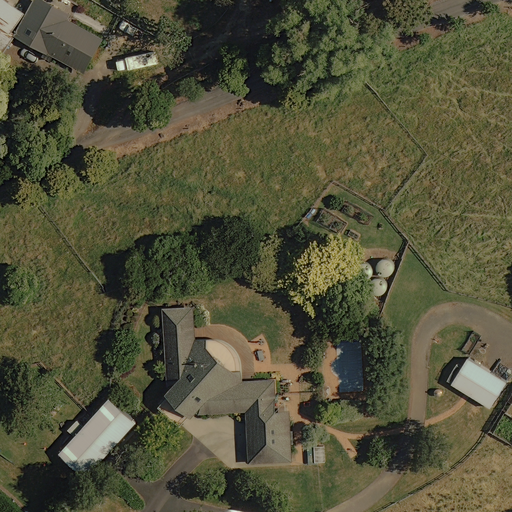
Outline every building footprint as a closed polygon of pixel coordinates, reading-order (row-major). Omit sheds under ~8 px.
[(30,5),(21,0),(0,0),(0,49),(2,51),(30,5)] [(85,9),(69,0),(39,0),(18,36),(85,75),(111,31),(82,14),(85,9)] [(375,273),(364,262),(351,276),(363,286),(375,273)] [(389,287),(375,277),(366,291),(380,300),(389,287)] [(245,376),(197,338),(196,308),(166,309),(168,395),(159,406),(182,426),(191,416),(247,415),(249,463),(292,462),(290,409),(280,409),(279,374),(245,376)] [(508,382),(469,359),(453,385),(492,408),(508,382)] [(137,422),(111,399),(61,454),(87,477),(137,422)]
